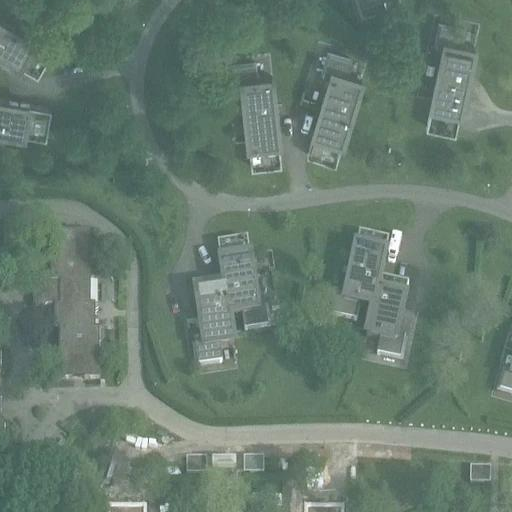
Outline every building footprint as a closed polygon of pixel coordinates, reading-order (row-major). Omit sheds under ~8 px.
[(357,0),(363,15),(386,7),(383,0),(357,0)] [(0,55),(26,70),(38,77),(53,51),(0,20),(0,55)] [(456,135),(475,48),(461,45),(464,30),(441,25),(436,48),(444,50),(426,129),(456,135)] [(322,77),(330,79),(307,156),(336,165),(362,79),(348,75),(352,61),(329,54),(322,77)] [(282,166),(272,77),(258,79),(256,64),(232,66),(235,90),(243,89),(252,169),(282,166)] [(0,131),(46,139),(51,109),(0,100),(0,131)] [(50,249),(50,276),(37,276),(37,294),(33,294),(33,310),(45,310),(45,307),(55,307),(91,307),(91,249),(91,232),(76,232),(76,234),(65,234),(65,232),(50,232),(50,249)] [(359,235),(346,296),(338,294),(333,317),(357,322),(360,308),(373,310),(380,279),(388,241),(359,235)] [(247,241),(217,245),(224,287),(225,287),(229,318),(230,318),(243,317),(245,332),(268,328),(265,305),(257,306),(247,241)] [(409,286),(380,279),(373,310),(366,338),(380,341),(377,356),(401,361),(406,338),(398,336),(409,286)] [(225,287),(224,287),(196,291),(203,343),(195,344),(199,367),(222,364),(220,349),(234,347),(230,318),(229,318),(225,287)] [(99,330),(95,330),(95,307),(91,307),(55,307),(55,331),(59,331),(59,364),(58,364),(58,380),(73,381),(73,378),(84,378),(84,381),(99,381),(99,364),(99,330)] [(511,370),(507,369),(500,392),(511,395),(511,370)] [(58,469),(46,459),(37,470),(49,480),(58,469)] [(201,459),(186,459),(186,476),(201,475),(201,459)] [(264,459),(250,459),(250,475),(264,475),(264,459)] [(76,478),(63,468),(55,479),(67,489),(76,478)] [(484,485),(484,469),(470,469),(470,485),(484,485)] [(93,488),(80,479),(72,490),(84,500),(93,488)]
